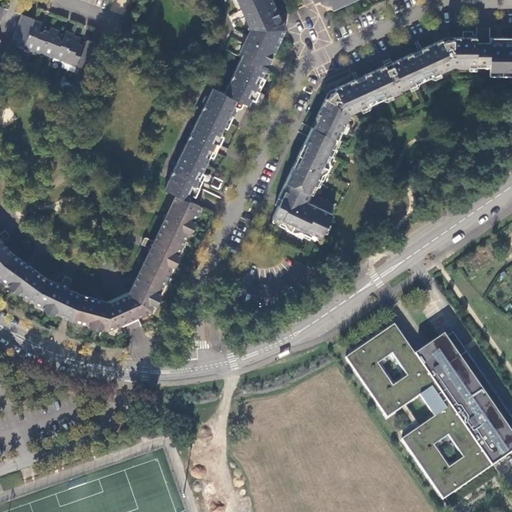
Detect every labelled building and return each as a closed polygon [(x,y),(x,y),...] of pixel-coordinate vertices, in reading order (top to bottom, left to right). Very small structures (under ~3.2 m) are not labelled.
[(236,0),(249,28),(245,36),(239,50),(243,53),(241,58),(260,67),(270,45),(278,27),(265,0),(236,0)] [(285,28),(271,0),(265,0),(278,27),(270,45),(260,67),(266,70),(276,47),(285,28)] [(316,0),(317,0),(316,0),(324,0),(328,1),(331,9),(330,9),(331,10),(351,0),(316,0)] [(34,19),(21,14),(11,42),(24,46),(34,19)] [(43,22),(34,19),(24,46),(32,50),(33,49),(41,52),(49,32),(48,31),(47,30),(46,30),(44,30),(42,32),(39,30),(43,22)] [(63,61),(73,37),(74,34),(66,31),(62,42),(60,41),(60,39),(59,38),(58,36),(57,36),(59,31),(50,28),(49,32),(41,52),(41,53),(54,57),(63,61)] [(490,67),(490,41),(476,40),(476,36),(446,37),(421,49),(422,51),(413,54),(412,53),(391,62),(390,59),(383,62),(385,65),(364,75),(365,77),(357,81),(355,79),(335,87),(331,89),(328,91),(326,93),(325,96),(315,117),(317,119),(312,128),(335,139),(343,123),(345,124),(350,113),(403,89),(453,67),(490,67)] [(63,63),(85,71),(95,46),(86,42),(83,49),(81,48),(80,48),(79,48),(78,50),(76,49),(79,40),(73,37),(63,61),(63,63)] [(511,40),(490,40),(490,41),(490,67),(490,71),(511,71),(511,40)] [(188,201),(237,100),(248,106),(256,91),(255,91),(266,70),(260,67),(241,58),(224,94),(212,88),(205,104),(203,103),(202,105),(204,106),(188,139),(187,138),(186,140),(187,141),(171,175),(170,174),(169,176),(170,177),(164,189),(176,195),(188,201)] [(335,139),(312,128),(311,127),(305,140),(296,158),(299,159),(296,167),(292,165),(278,195),(279,198),(280,199),(271,218),(310,238),(312,234),(318,238),(321,236),(327,224),(328,223),(329,220),(332,214),(306,201),(330,150),(335,139)] [(188,201),(176,195),(154,241),(146,238),(144,239),(141,244),(151,249),(129,292),(121,296),(110,300),(86,295),(81,294),(48,279),(13,254),(2,243),(10,236),(5,230),(0,234),(0,274),(8,280),(6,283),(23,295),(25,292),(35,300),(42,304),(41,306),(59,314),(61,311),(73,318),(87,321),(86,323),(108,330),(130,320),(150,311),(161,290),(159,290),(170,268),(171,268),(180,250),(178,250),(186,234),(187,235),(195,218),(194,217),(199,206),(188,201)] [(425,347),(414,354),(393,324),(345,358),(386,418),(420,395),(434,416),(401,439),(442,499),(511,451),(511,418),(452,332),(445,337),(443,334),(425,347)]
